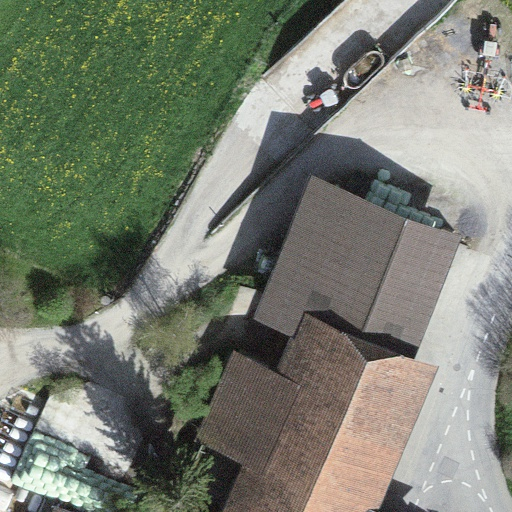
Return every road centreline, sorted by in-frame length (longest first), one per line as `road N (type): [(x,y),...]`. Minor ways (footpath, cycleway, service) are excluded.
road 1 (track): [(0,357),(111,335),(219,260),(326,160),(397,145),(511,168)]
road 2 (unclassified): [(445,433),(511,272)]
